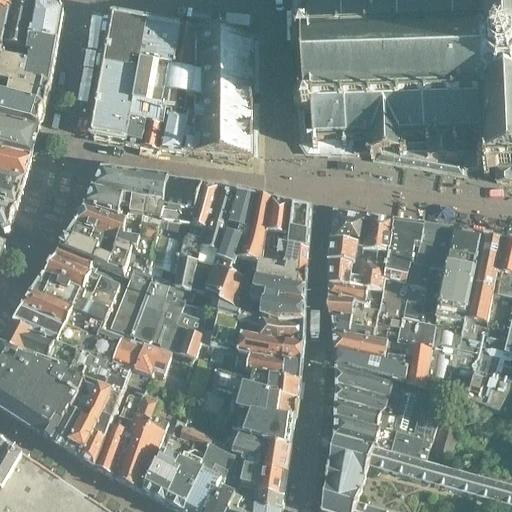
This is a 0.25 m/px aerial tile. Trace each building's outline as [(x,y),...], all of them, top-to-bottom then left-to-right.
[(293,41),(291,42),(292,51),(301,51),(301,56),(306,61),(307,61),(308,70),(306,71),(302,75),(302,79),(306,83),(308,83),(308,93),(307,93),(302,98),(302,100),(303,100),(303,103),(294,103),(294,113),(300,113),(303,112),(303,117),(310,117),(312,141),(309,141),(309,146),(314,146),(314,150),(317,150),(317,146),(336,146),(337,151),(343,150),(343,145),(354,145),(354,157),(367,157),(367,158),(370,158),(370,162),(377,163),(378,158),(399,157),(399,159),(406,158),(423,161),(457,166),(457,162),(463,162),(463,172),(465,173),(465,172),(484,172),(484,178),(489,178),(489,172),(496,172),(496,185),(497,184),(498,188),(511,188),(511,184),(511,175),(511,171),(511,0),(476,0),(453,1),(452,0),(448,0),(448,2),(425,3),(424,0),(421,0),(421,3),(397,4),(397,1),(392,1),(393,4),(370,5),(369,2),(365,3),(365,6),(341,6),(341,3),(337,3),(337,6),(312,7),(311,4),(308,4),(308,8),(306,9),(307,36),(300,36),(300,42),(293,41)] [(292,0),(293,11),(303,11),(306,9),(308,8),(308,4),(311,4),(312,7),(337,6),(337,3),(341,3),(341,6),(365,6),(365,3),(369,2),(370,5),(393,4),(392,1),(397,1),(397,4),(421,3),(421,0),(424,0),(425,3),(448,2),(448,0),(452,0),(453,1),(476,0),(292,0)] [(0,67),(1,62),(4,48),(14,4),(0,1),(0,67)] [(14,4),(4,48),(1,62),(30,68),(32,59),(28,58),(29,53),(31,43),(37,6),(29,6),(16,5),(16,4),(14,4)] [(37,6),(31,43),(55,47),(55,46),(59,46),(60,47),(60,45),(59,45),(62,32),(62,31),(65,17),(64,15),(63,12),(60,10),(37,6)] [(303,11),(293,11),(293,41),(300,42),(300,36),(307,36),(306,9),(303,11)] [(119,18),(113,17),(111,23),(90,137),(94,141),(126,147),(127,144),(131,121),(147,125),(164,128),(167,114),(173,80),(181,31),(179,31),(179,29),(176,29),(175,30),(164,28),(164,27),(161,26),(161,27),(151,26),(151,25),(149,24),(145,23),(143,23),(143,24),(133,22),(133,21),(129,20),(129,21),(119,20),(119,18)] [(195,34),(181,31),(173,80),(188,82),(187,81),(195,74),(195,32),(195,34)] [(249,40),(195,32),(195,74),(187,81),(188,82),(173,80),(167,114),(188,117),(185,156),(186,156),(187,156),(191,156),(191,157),(194,156),(194,158),(197,158),(204,159),(204,158),(211,158),(211,159),(212,159),(212,160),(233,161),(234,160),(241,160),(240,161),(243,162),(243,161),(247,161),(248,162),(248,161),(248,106),(248,95),(249,40)] [(259,43),(249,40),(248,95),(259,95),(259,43)] [(31,43),(29,53),(28,58),(32,59),(30,68),(29,72),(26,84),(51,90),(59,46),(55,46),(55,47),(31,43)] [(1,62),(0,67),(0,100),(9,103),(45,112),(51,90),(26,84),(29,72),(30,68),(1,62)] [(0,121),(39,131),(45,112),(9,103),(0,100),(0,121)] [(258,159),(259,107),(248,106),(248,161),(252,162),(252,159),(258,159)] [(303,112),(300,113),(297,113),(300,144),(298,145),(306,158),(355,160),(354,157),(354,145),(343,145),(343,150),(337,151),(336,146),(317,146),(317,150),(314,150),(314,146),(309,146),(309,141),(312,141),(310,117),(303,117),(303,112)] [(164,128),(158,154),(160,155),(160,154),(184,156),(183,157),(184,157),(185,157),(185,156),(188,117),(167,114),(164,128)] [(0,153),(32,161),(39,131),(0,121),(0,153)] [(128,144),(128,147),(142,150),(147,125),(131,121),(127,144),(128,144)] [(147,125),(142,150),(158,154),(164,128),(147,125)] [(0,153),(0,178),(26,185),(32,161),(0,153)] [(378,158),(377,163),(405,168),(406,158),(399,159),(399,157),(378,158)] [(423,161),(406,158),(405,168),(422,170),(423,161)] [(457,166),(423,161),(422,170),(465,178),(465,173),(463,172),(463,162),(457,162),(457,166)] [(101,179),(95,193),(125,200),(146,205),(144,220),(140,243),(141,244),(155,248),(156,241),(164,208),(165,208),(169,183),(108,176),(108,177),(103,180),(101,179)] [(0,206),(17,212),(26,185),(0,178),(0,206)] [(164,208),(156,241),(179,246),(176,259),(180,260),(184,246),(192,227),(196,213),(203,189),(169,183),(165,208),(164,208)] [(203,189),(196,213),(192,227),(204,231),(200,242),(189,239),(188,242),(187,242),(181,260),(186,261),(188,256),(200,259),(203,250),(209,232),(221,192),(203,189)] [(209,232),(203,250),(219,255),(225,235),(228,227),(237,195),(221,192),(209,232)] [(95,193),(86,211),(120,223),(120,221),(123,210),(132,211),(131,218),(144,220),(146,205),(125,200),(95,193)] [(237,195),(228,227),(241,231),(239,238),(245,242),(247,243),(250,232),(258,200),(237,195)] [(245,242),(238,261),(238,262),(260,265),(265,266),(267,236),(272,203),(258,200),(250,232),(247,243),(245,242)] [(272,203),(267,236),(265,266),(276,268),(278,258),(280,247),(289,249),(289,240),(292,208),(272,203)] [(0,233),(5,236),(10,234),(17,212),(0,206),(0,233)] [(289,240),(289,249),(289,250),(309,253),(312,212),(292,208),(289,240)] [(86,211),(77,227),(107,239),(119,244),(118,247),(134,252),(139,254),(141,244),(125,241),(124,240),(127,223),(120,221),(120,223),(86,211)] [(335,216),(332,244),(360,248),(359,251),(364,252),(369,222),(335,216)] [(369,222),(364,252),(363,254),(378,256),(389,258),(394,227),(369,222)] [(77,227),(70,239),(76,242),(101,252),(107,239),(77,227)] [(384,283),(385,283),(383,295),(381,305),(378,325),(401,330),(403,322),(410,289),(406,288),(413,266),(416,248),(422,249),(424,231),(394,227),(389,258),(384,283)] [(420,253),(416,270),(414,275),(410,289),(403,322),(435,330),(437,322),(446,275),(448,268),(453,235),(424,231),(422,249),(420,253)] [(239,238),(225,235),(219,255),(218,255),(214,268),(232,277),(238,262),(238,261),(245,242),(239,238)] [(448,268),(446,275),(437,322),(435,330),(426,391),(448,399),(468,315),(484,240),(453,235),(448,268)] [(70,239),(62,253),(99,269),(110,273),(113,264),(112,263),(99,258),(101,252),(76,242),(70,239)] [(468,315),(466,322),(448,399),(467,403),(474,375),(496,382),(501,363),(481,357),(488,328),(494,299),(504,244),(484,240),(468,315)] [(134,252),(132,257),(151,263),(155,248),(141,244),(139,254),(134,252)] [(332,244),(330,265),(353,267),(356,268),(359,251),(360,248),(332,244)] [(511,246),(504,244),(494,299),(511,303),(511,246)] [(113,264),(110,273),(125,279),(132,257),(134,252),(118,247),(112,263),(113,264)] [(289,249),(280,247),(278,258),(285,260),(284,267),(306,270),(308,255),(309,254),(309,253),(289,250),(289,249)] [(46,276),(83,292),(94,297),(92,306),(110,314),(120,288),(95,277),(97,272),(99,269),(62,253),(59,257),(56,261),(46,276)] [(352,279),(351,288),(364,290),(364,291),(383,295),(385,283),(384,283),(389,258),(378,256),(377,264),(363,263),(360,280),(352,279)] [(180,260),(175,289),(192,295),(192,294),(198,269),(199,264),(180,260)] [(257,280),(257,281),(258,280),(278,284),(307,290),(307,272),(307,271),(306,270),(284,267),(284,268),(286,269),(285,275),(276,272),(276,268),(265,266),(260,265),(257,280)] [(330,265),(329,286),(350,289),(351,288),(352,279),(353,267),(330,265)] [(232,277),(214,268),(207,290),(222,296),(220,304),(239,311),(243,299),(249,284),(243,282),(232,277)] [(198,269),(192,294),(204,297),(206,290),(212,273),(198,269)] [(134,272),(130,283),(111,331),(132,339),(154,279),(149,277),(134,272)] [(41,283),(34,294),(75,311),(74,313),(104,326),(110,314),(92,306),(79,300),(83,292),(46,276),(41,283)] [(306,311),(307,290),(278,284),(258,280),(257,281),(257,280),(256,279),(246,276),(243,282),(249,284),(243,299),(253,303),(274,308),(306,311)] [(154,279),(132,339),(149,344),(153,344),(171,288),(171,285),(154,279)] [(329,286),(329,301),(355,304),(365,308),(366,303),(381,305),(383,295),(364,291),(364,290),(351,288),(350,289),(329,286)] [(192,295),(175,289),(171,288),(153,344),(161,347),(160,349),(165,351),(179,356),(188,332),(175,326),(186,300),(190,301),(192,295)] [(34,294),(23,310),(98,343),(101,334),(102,334),(104,326),(74,313),(75,311),(34,294)] [(279,325),(305,327),(306,311),(274,308),(253,303),(243,299),(239,311),(272,323),(279,325)] [(511,323),(511,303),(494,299),(488,328),(481,357),(501,363),(496,382),(511,387),(511,356),(505,355),(511,323)] [(355,304),(329,301),(329,314),(330,319),(331,319),(331,320),(353,322),(352,331),(376,335),(378,325),(381,305),(366,303),(365,308),(355,304)] [(243,335),(260,339),(260,340),(277,344),(305,344),(305,327),(279,325),(272,323),(239,311),(220,304),(214,302),(212,311),(219,313),(240,319),(239,324),(245,325),(243,335)] [(23,310),(14,326),(55,344),(114,367),(123,343),(101,334),(98,343),(23,310)] [(210,348),(216,350),(231,354),(238,355),(242,338),(235,336),(238,324),(239,324),(240,319),(219,313),(219,314),(214,334),(204,332),(202,337),(203,338),(201,345),(210,348)] [(353,322),(331,320),(334,335),(375,342),(398,346),(401,330),(378,325),(376,335),(352,331),(353,322)] [(403,322),(398,346),(412,348),(410,361),(406,386),(426,391),(435,330),(403,322)] [(14,326),(2,348),(21,356),(39,362),(60,370),(104,388),(103,391),(122,398),(127,385),(146,392),(151,381),(114,367),(55,344),(14,326)] [(188,332),(179,356),(196,361),(201,345),(203,338),(188,332)] [(238,355),(239,356),(264,361),(285,364),(302,366),(304,348),(305,348),(305,344),(277,344),(260,340),(260,339),(243,335),(242,338),(238,355)] [(412,348),(398,346),(375,342),(334,335),(336,353),(336,354),(385,363),(397,367),(399,360),(386,357),(387,352),(398,353),(397,359),(399,359),(410,361),(412,348)] [(145,350),(123,343),(114,367),(136,375),(145,350)] [(2,348),(0,351),(0,411),(53,446),(71,414),(73,415),(79,405),(86,384),(60,375),(60,370),(39,362),(37,367),(18,360),(21,356),(2,348)] [(174,360),(145,350),(136,375),(153,381),(155,377),(166,382),(174,360)] [(236,370),(236,371),(247,375),(283,382),(301,383),(303,366),(302,366),(285,364),(264,361),(239,356),(238,355),(231,354),(216,350),(214,358),(238,364),(236,370)] [(385,363),(336,354),(336,368),(348,371),(406,386),(410,361),(399,359),(397,367),(385,363)] [(214,367),(201,362),(189,395),(203,400),(214,367)] [(244,389),(252,392),(272,397),(271,398),(278,399),(278,400),(299,402),(301,385),(301,383),(283,382),(247,375),(236,371),(236,370),(220,365),(218,375),(214,391),(232,397),(241,400),(244,389)] [(394,387),(336,372),(336,378),(337,378),(337,397),(336,397),(337,404),(381,416),(377,430),(432,446),(444,403),(394,387)] [(474,375),(467,403),(499,417),(511,392),(511,387),(496,382),(474,375)] [(71,414),(53,446),(66,454),(70,447),(84,421),(86,422),(86,421),(88,414),(90,409),(98,390),(86,384),(79,405),(73,415),(71,414)] [(238,416),(239,413),(245,414),(246,413),(267,419),(267,417),(296,421),(299,402),(278,400),(278,399),(271,398),(272,397),(252,392),(244,389),(241,400),(232,397),(228,412),(238,416)] [(70,447),(66,454),(81,463),(85,456),(86,456),(104,420),(114,396),(99,390),(92,410),(90,409),(88,414),(95,418),(91,425),(86,422),(84,421),(70,447)] [(128,398),(120,418),(133,423),(142,401),(131,397),(128,398)] [(131,436),(115,481),(144,496),(150,481),(157,468),(155,468),(167,437),(180,442),(185,425),(171,422),(169,427),(152,421),(158,403),(144,398),(133,423),(129,435),(131,436)] [(337,404),(336,419),(377,430),(381,416),(337,404)] [(446,404),(431,456),(451,462),(466,410),(446,404)] [(232,431),(238,435),(241,436),(263,443),(263,445),(291,450),(295,423),(296,423),(296,421),(267,417),(267,419),(246,413),(245,414),(239,413),(238,416),(232,431)] [(336,420),(335,439),(375,450),(426,464),(432,446),(377,430),(336,419),(335,419),(336,420)] [(85,456),(81,463),(96,471),(103,456),(112,429),(114,425),(113,424),(104,420),(86,456),(85,456)] [(103,456),(96,471),(115,481),(131,436),(129,435),(112,429),(103,456)] [(184,429),(180,442),(180,443),(194,449),(193,453),(206,458),(210,448),(211,449),(214,442),(184,429)] [(241,436),(233,453),(232,456),(243,459),(242,462),(247,464),(246,468),(259,471),(259,470),(283,476),(288,477),(292,450),(291,450),(263,445),(263,443),(241,436)] [(150,481),(144,496),(167,508),(180,479),(175,476),(181,464),(181,461),(186,457),(192,455),(193,452),(194,449),(180,443),(180,442),(171,438),(163,459),(159,468),(157,467),(157,468),(150,481)] [(355,511),(358,505),(361,495),(362,495),(365,483),(375,450),(335,439),(334,440),(333,441),(334,441),(329,471),(328,472),(329,472),(327,484),(326,484),(326,485),(322,511),(355,511)] [(0,464),(9,450),(0,444),(0,464)] [(216,496),(207,511),(231,511),(237,500),(236,500),(235,500),(242,486),(246,468),(238,466),(240,462),(236,461),(223,455),(211,449),(210,448),(206,458),(200,472),(205,475),(213,479),(209,488),(217,494),(217,496),(216,496)] [(0,497),(23,459),(9,450),(0,464),(0,497)] [(416,462),(375,451),(369,469),(411,480),(416,462)] [(0,511),(104,511),(23,459),(0,497),(0,511)] [(426,465),(416,462),(411,480),(452,492),(458,474),(426,465)] [(180,479),(167,508),(173,511),(186,511),(205,475),(200,472),(181,464),(175,476),(180,479)] [(246,468),(242,486),(256,491),(262,492),(265,473),(259,471),(246,468)] [(256,491),(255,494),(284,500),(284,499),(285,493),(286,491),(285,491),(285,486),(286,486),(287,485),(286,485),(287,478),(288,478),(288,477),(283,476),(259,470),(259,471),(265,473),(262,492),(256,491)] [(501,486),(458,474),(452,492),(495,504),(501,486)] [(205,475),(186,511),(207,511),(216,496),(217,496),(217,494),(209,488),(213,479),(205,475)] [(511,488),(501,486),(495,504),(511,508),(511,488)] [(254,506),(254,509),(266,511),(282,511),(284,500),(255,494),(249,490),(244,500),(254,506)] [(237,500),(231,511),(239,511),(244,504),(237,500),(236,500),(237,500)]
